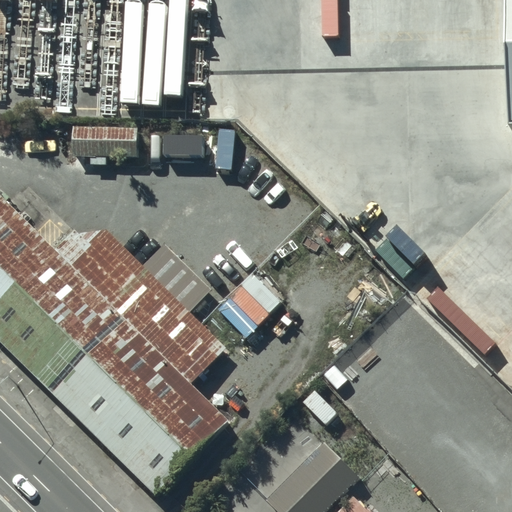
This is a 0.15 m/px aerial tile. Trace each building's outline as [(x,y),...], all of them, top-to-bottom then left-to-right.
[(139,130),(75,130),(75,161),(91,161),(91,169),(107,169),(107,161),(139,161),(139,130)] [(192,169),(177,171),(177,190),(209,190),(209,194),(217,194),(217,169),(206,170),(206,162),(192,162),(192,169)] [(0,342),(4,346),(160,500),(267,389),(109,236),(73,271),(4,203),(0,198),(0,342)] [(511,256),(500,268),(511,280),(511,300),(475,338),(511,375),(511,256)] [(326,448),(267,505),(274,511),(330,511),(360,481),(326,448)]
